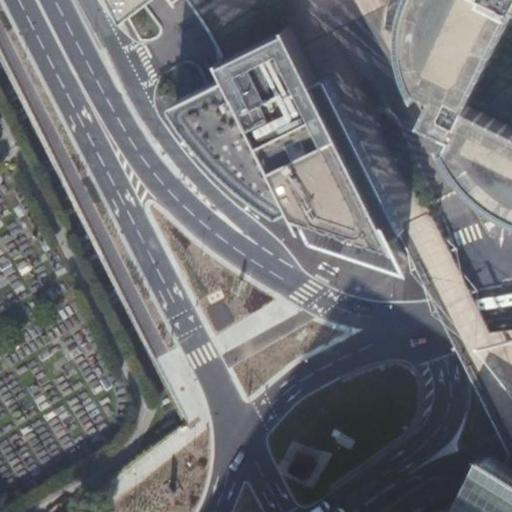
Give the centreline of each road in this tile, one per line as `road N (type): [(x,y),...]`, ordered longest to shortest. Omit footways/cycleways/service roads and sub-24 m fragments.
road 1 (primary): [(18,0),(245,441)]
road 2 (primary): [(269,266),(195,218),(160,182),(122,134),(53,0)]
road 3 (residential): [(269,266),(242,220),(151,116),(92,0)]
road 4 (tertiary): [(336,511),(393,481),(439,428),(447,381),(441,356),(420,331),(391,323)]
road 5 (primary): [(391,323),(266,404),(245,441)]
road 6 (primary): [(391,323),(329,308),(269,266)]
road 7 (primary): [(511,309),(391,323)]
